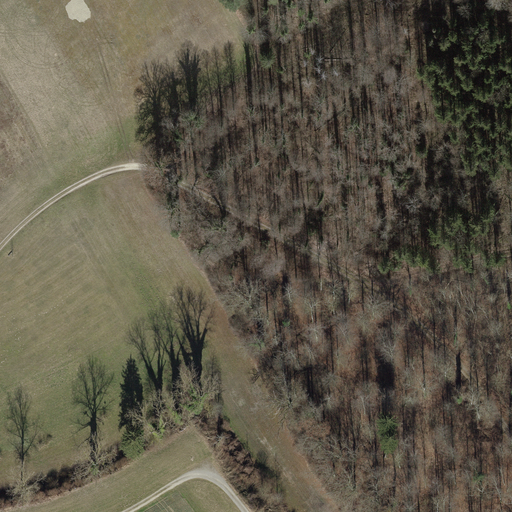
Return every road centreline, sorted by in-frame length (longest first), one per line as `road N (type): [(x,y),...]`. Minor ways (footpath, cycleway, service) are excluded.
road 1 (track): [(0,247),(36,209),(103,172),(138,165),(367,286),(511,251)]
road 2 (track): [(367,286),(433,335),(511,439)]
road 3 (track): [(132,511),(189,476),(210,475),(246,511)]
